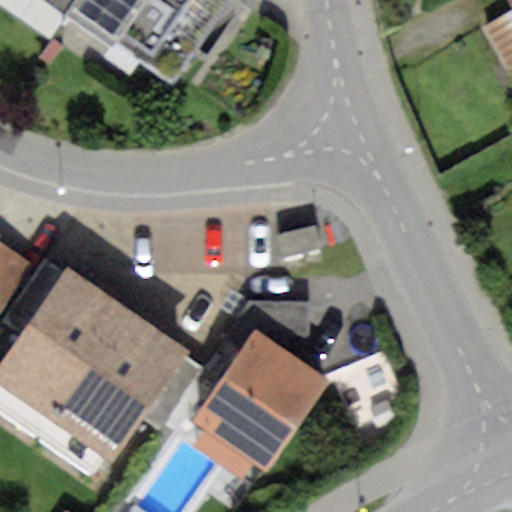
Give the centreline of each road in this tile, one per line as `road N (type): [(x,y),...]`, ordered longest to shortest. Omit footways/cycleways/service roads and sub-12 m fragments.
road 1 (residential): [(351,146),(161,176),(97,174),(0,149)]
road 2 (residential): [(351,146),(509,458)]
road 3 (residential): [(326,0),(351,146)]
